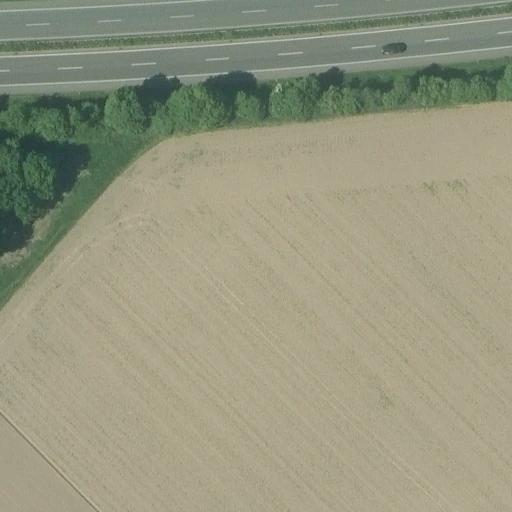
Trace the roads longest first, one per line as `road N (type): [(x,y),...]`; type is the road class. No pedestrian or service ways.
road 1 (motorway): [(0,65),(190,57),(511,27)]
road 2 (motorway): [(339,0),(0,22)]
road 3 (track): [(0,306),(147,140)]
